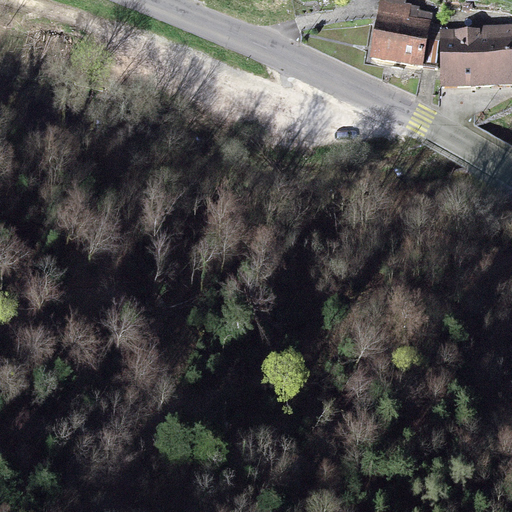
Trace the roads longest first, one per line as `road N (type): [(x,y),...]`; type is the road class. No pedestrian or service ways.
road 1 (secondary): [(511,170),(280,51),(147,0)]
road 2 (track): [(372,97),(317,118),(0,0)]
road 3 (track): [(119,511),(0,479)]
